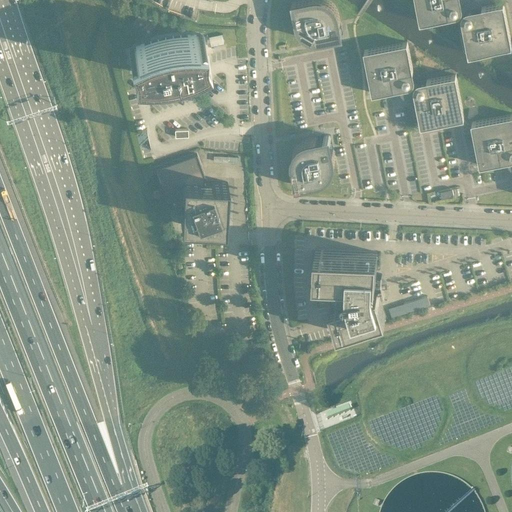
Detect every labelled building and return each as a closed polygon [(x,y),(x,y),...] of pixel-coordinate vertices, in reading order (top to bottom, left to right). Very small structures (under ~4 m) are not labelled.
[(319,40),(321,40),(343,36),(339,14),(338,12),(338,10),(337,9),(336,7),(335,5),(334,4),(332,3),(331,1),(330,0),(328,0),(298,0),(292,1),(296,23),(296,25),(297,27),(298,29),(299,30),(300,32),(301,33),(302,34),(304,36),(305,37),(307,38),(308,39),(310,39),(312,40),(314,40),(316,40),(317,40),(319,40)] [(416,0),(418,12),(420,21),(449,16),(449,15),(456,14),(457,13),(458,13),(459,12),(460,12),(460,11),(461,10),(461,9),(461,8),(461,7),(461,6),(459,0),(416,0)] [(503,2),(482,7),(467,10),(466,11),(465,11),(465,12),(464,12),(463,13),(463,14),(463,15),(462,16),(462,17),(462,18),(464,25),(463,25),(469,54),(504,47),(505,49),(505,50),(506,51),(506,52),(507,53),(508,54),(509,55),(510,56),(511,56),(511,57),(511,52),(510,51),(509,50),(509,48),(508,47),(508,46),(511,45),(503,2)] [(222,34),(208,37),(210,47),(224,44),(222,34)] [(136,49),(129,52),(132,60),(133,63),(133,72),(141,72),(141,74),(145,74),(149,74),(153,74),(157,74),(162,73),(166,73),(170,72),(174,71),(178,70),(182,69),(186,68),(190,67),(194,65),(198,63),(201,62),(201,60),(208,57),(204,49),(204,46),(204,37),(196,37),(196,35),(192,35),(188,35),(184,35),(179,35),(175,36),(171,36),(167,37),(163,38),(159,39),(155,40),(151,41),(147,42),(143,44),(139,46),(135,47),(136,49)] [(413,71),(407,41),(364,50),(373,93),(399,88),(399,90),(401,93),(403,95),(403,96),(402,96),(402,97),(402,98),(403,98),(403,99),(404,99),(405,100),(406,99),(407,99),(407,98),(410,99),(413,100),(416,99),(421,125),(464,117),(456,74),(426,80),(419,82),(418,81),(417,80),(416,79),(415,79),(414,78),(412,71),(413,71)] [(511,113),(505,115),(472,122),(480,165),(506,160),(507,162),(508,165),(510,167),(510,168),(510,169),(510,170),(510,171),(511,171),(511,113)] [(296,185),(318,181),(320,180),(322,180),(323,179),(325,178),(326,177),(328,176),(329,174),(330,173),(331,172),(332,170),(333,168),(334,167),(334,165),(335,163),(335,161),(335,159),(335,157),(335,156),(330,134),(308,138),(307,138),(305,139),(303,140),(302,141),(300,142),(299,143),(297,144),(296,146),(295,147),(294,149),(293,150),(293,152),(292,154),(292,156),(291,157),(291,159),(291,161),(292,163),(296,185)] [(181,224),(197,225),(225,227),(227,199),(228,182),(211,181),(211,183),(207,183),(197,153),(156,168),(170,208),(182,204),(183,205),(183,208),(181,208),(181,224)] [(454,195),(452,189),(441,191),(442,197),(454,195)] [(374,283),(373,283),(374,279),(376,279),(377,252),(315,249),(314,276),(330,277),(330,284),(330,285),(333,287),(333,288),(332,289),(331,290),(331,291),(331,292),(332,292),(332,293),(333,293),(334,293),(334,294),(331,297),(332,298),(333,305),(329,306),(337,332),(349,328),(385,317),(377,291),(375,292),(374,288),(375,288),(376,287),(376,286),(376,285),(376,284),(375,283),(374,283)] [(427,296),(389,308),(391,317),(430,305),(427,296)] [(325,415),(326,420),(338,416),(349,411),(347,407),(336,411),(325,415)]
